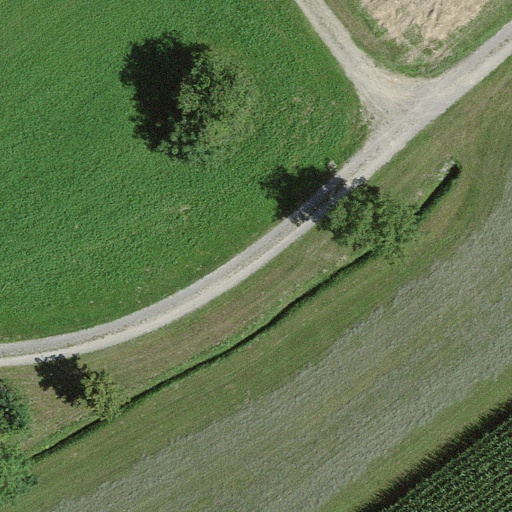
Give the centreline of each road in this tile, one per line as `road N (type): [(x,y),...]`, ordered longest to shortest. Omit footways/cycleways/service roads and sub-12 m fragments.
road 1 (track): [(314,0),(401,122),(223,280),(84,345),(0,353)]
road 2 (track): [(401,122),(511,27)]
